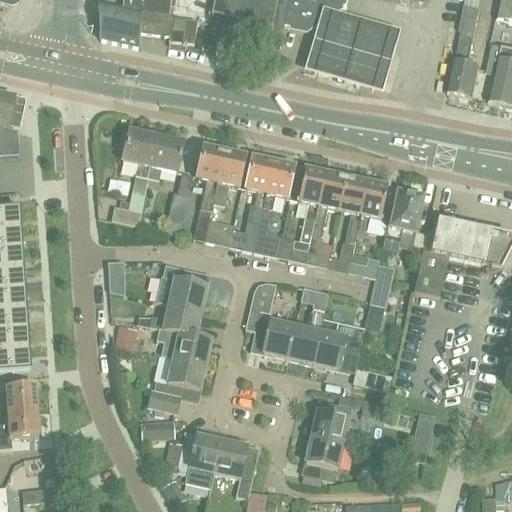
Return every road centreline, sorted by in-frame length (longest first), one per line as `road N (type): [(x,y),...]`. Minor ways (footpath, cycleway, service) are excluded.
road 1 (primary): [(511,158),(66,67)]
road 2 (residential): [(152,511),(87,377),(81,258)]
road 3 (residential): [(81,258),(66,67)]
road 4 (residential): [(295,384),(281,442),(215,425),(227,368)]
road 5 (residential): [(248,269),(163,254),(81,258)]
